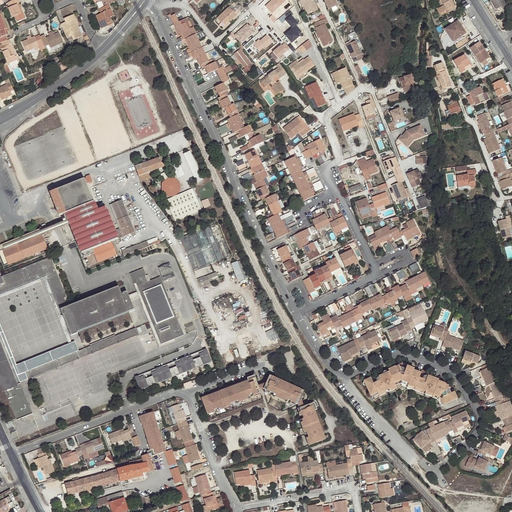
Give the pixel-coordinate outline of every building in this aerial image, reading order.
[(20,3),(18,0),(13,0),(6,4),(12,17),(15,16),(17,21),(25,18),(23,12),(21,13),(19,9),(21,8),(19,3),(20,3)] [(272,0),(265,6),(272,13),(285,0),(272,0)] [(301,0),(304,6),(307,14),(317,10),(313,1),(311,2),(310,0),(301,0)] [(323,0),(328,9),(337,5),(334,0),(323,0)] [(445,10),(454,6),(450,0),(448,0),(449,0),(448,0),(437,0),(439,1),(440,0),(442,4),(445,10)] [(488,0),(490,2),(491,1),(497,11),(506,6),(502,0),(488,0)] [(234,12),(239,7),(236,4),(234,7),(231,4),(217,18),(220,22),(222,21),(224,24),(229,20),(230,21),(236,15),(234,12)] [(101,8),(98,10),(100,15),(96,17),(101,30),(107,27),(106,25),(111,23),(110,19),(113,17),(108,5),(103,8),(101,8)] [(289,10),(284,14),(288,18),(285,21),(292,29),(285,35),(291,43),(299,36),(298,34),(301,31),(296,25),(298,24),(291,16),(293,14),(289,10)] [(170,17),(173,24),(178,22),(174,14),(170,16),(169,14),(167,15),(168,17),(170,17)] [(65,23),(60,25),(66,38),(71,36),(73,40),(82,36),(77,25),(77,24),(73,15),(64,19),(65,23)] [(173,24),(178,34),(182,32),(185,39),(194,34),(196,34),(192,27),(191,28),(188,29),(185,23),(188,21),(187,18),(178,22),(173,24)] [(324,25),(328,23),(326,18),(313,23),(316,28),(315,29),(316,31),(314,32),(317,37),(318,37),(323,47),(328,44),(328,43),(332,41),(324,25)] [(465,33),(460,25),(457,21),(444,29),(452,41),(464,34),(465,33)] [(254,32),(246,24),(233,35),(241,43),(254,32)] [(462,24),(460,25),(465,33),(464,34),(452,41),(454,44),(468,34),(462,24)] [(44,47),(45,47),(49,46),(50,48),(63,42),(59,33),(54,35),(49,37),(46,38),(44,35),(40,37),(44,47)] [(188,45),(198,41),(194,34),(185,39),(188,45)] [(40,37),(39,35),(35,37),(34,37),(31,38),(28,40),(22,42),(26,52),(35,48),(39,46),(40,49),(44,47),(40,37)] [(252,38),(243,46),(246,50),(253,44),(259,51),(265,47),(266,48),(273,42),(266,35),(260,41),(259,40),(256,42),(252,38)] [(13,48),(9,39),(7,40),(1,43),(3,48),(1,49),(7,65),(18,60),(16,56),(12,48),(13,48)] [(304,52),(311,46),(308,39),(300,46),(304,52)] [(192,52),(201,48),(198,41),(188,45),(190,49),(192,52)] [(352,58),(361,54),(355,41),(346,45),(352,58)] [(469,48),(479,64),(488,58),(478,42),(469,48)] [(281,45),(272,52),(278,59),(283,54),(286,57),(291,52),(284,44),(281,46),(281,45)] [(300,55),(304,52),(300,46),(295,49),(300,55)] [(201,48),(192,52),(193,56),(195,59),(196,58),(204,54),(201,48)] [(244,69),(250,64),(239,50),(232,55),(244,69)] [(209,65),(204,54),(196,58),(201,69),(205,67),(209,65)] [(460,73),(470,67),(463,55),(453,61),(460,73)] [(298,75),(306,69),(313,64),(308,56),(298,63),(296,60),(289,65),(291,68),(293,67),(298,75)] [(60,66),(62,71),(69,67),(66,60),(62,62),(63,64),(60,66)] [(209,65),(205,67),(206,70),(208,74),(215,70),(217,69),(214,62),(209,65)] [(440,78),(438,79),(442,88),(450,85),(441,63),(434,66),(436,72),(438,71),(440,78)] [(217,69),(215,70),(222,83),(223,83),(228,80),(222,67),(217,69)] [(262,80),(266,85),(270,82),(272,85),(270,86),(276,94),(284,89),(278,80),(275,83),(272,78),(276,75),(277,77),(282,74),(278,67),(265,76),(266,77),(262,80)] [(347,94),(354,88),(345,67),(333,73),(337,83),(340,82),(342,81),(344,87),(347,94)] [(406,88),(414,85),(408,71),(396,76),(399,83),(404,81),(406,88)] [(503,87),(505,87),(501,79),(491,84),(497,97),(506,93),(503,87)] [(0,100),(11,95),(10,92),(14,90),(10,83),(0,88),(0,100)] [(222,83),(214,87),(220,97),(226,94),(228,93),(223,83),(222,83)] [(316,83),(304,88),(310,100),(313,98),(318,109),(326,105),(316,83)] [(482,93),(479,87),(469,92),(470,95),(466,97),(470,105),(474,103),(475,105),(484,101),(481,94),(482,93)] [(396,91),(386,95),(389,101),(399,97),(396,91)] [(231,104),(226,94),(220,97),(218,98),(222,108),(225,107),(231,104)] [(372,99),(365,102),(366,105),(362,107),(365,117),(373,113),(372,111),(372,109),(376,108),(372,99)] [(452,113),(459,110),(455,99),(450,100),(451,104),(447,106),(450,114),(452,113)] [(511,121),(511,109),(511,108),(511,107),(511,104),(510,101),(501,105),(504,111),(503,112),(508,124),(511,122),(511,121)] [(231,104),(225,107),(230,118),(237,115),(238,114),(233,103),(231,104)] [(389,110),(393,119),(403,115),(399,106),(389,110)] [(500,148),(491,128),(487,130),(485,127),(488,125),(486,120),(487,119),(484,112),(477,116),(478,119),(480,122),(478,123),(482,132),(484,132),(487,138),(484,139),(490,153),(500,148)] [(364,126),(359,114),(355,116),(354,114),(338,121),(341,130),(348,127),(349,130),(358,126),(359,128),(364,126)] [(240,121),(237,115),(230,118),(227,119),(229,122),(230,126),(240,121)] [(304,128),(306,126),(298,116),(296,118),(304,128)] [(309,130),(306,126),(304,128),(296,118),(283,128),(291,139),(298,133),(301,137),(309,130)] [(240,121),(230,126),(234,133),(238,131),(244,128),(240,121)] [(421,135),(428,132),(424,122),(416,126),(416,127),(414,127),(414,126),(410,128),(406,133),(405,132),(402,136),(408,140),(411,137),(413,139),(416,135),(420,134),(421,135)] [(227,127),(225,124),(218,128),(221,135),(229,131),(227,127)] [(244,128),(238,131),(240,134),(241,137),(251,132),(248,126),(244,128)] [(241,137),(240,134),(229,139),(230,142),(241,137)] [(411,137),(408,140),(411,144),(417,137),(421,135),(420,134),(416,135),(413,139),(411,137)] [(251,147),(261,142),(258,136),(248,141),(249,143),(251,147)] [(320,139),(313,142),(318,152),(322,151),(325,149),(320,139)] [(315,154),(318,152),(313,142),(303,147),(305,151),(308,150),(311,156),(315,154)] [(248,145),(240,149),(242,152),(251,147),(249,143),(248,144),(248,145)] [(192,150),(184,153),(196,182),(204,179),(201,169),(200,170),(192,150)] [(248,161),(257,156),(254,150),(245,154),(248,161)] [(308,150),(305,151),(302,152),(305,159),(311,156),(308,150)] [(324,163),(327,161),(323,154),(317,157),(320,164),(324,163)] [(251,168),(261,163),(257,156),(248,161),(251,168)] [(297,163),(294,157),(284,162),(287,168),(297,163)] [(135,167),(139,176),(155,170),(166,166),(164,162),(161,163),(159,158),(135,167)] [(416,158),(417,166),(422,165),(422,166),(424,166),(424,165),(427,165),(427,159),(420,160),(420,158),(416,158)] [(500,158),(492,161),(497,174),(502,172),(503,176),(504,179),(500,181),(502,186),(503,189),(511,185),(511,183),(511,182),(510,178),(511,176),(509,169),(506,170),(504,165),(502,165),(500,158)] [(391,159),(383,162),(387,172),(392,170),(396,181),(404,178),(398,162),(393,164),(391,159)] [(238,170),(246,166),(243,160),(235,163),(238,170)] [(359,165),(364,178),(378,172),(373,160),(359,165)] [(254,174),(264,170),(261,163),(251,168),(254,174)] [(300,170),(297,163),(287,168),(291,175),(300,170)] [(466,165),(455,167),(455,172),(466,170),(467,174),(456,175),(457,186),(462,185),(462,188),(470,187),(471,188),(473,188),(473,187),(475,186),(473,175),(475,175),(474,169),(473,169),(470,170),(470,167),(466,167),(466,165)] [(316,174),(313,168),(305,172),(307,175),(308,178),(316,174)] [(362,185),(364,191),(368,190),(363,176),(359,178),(356,169),(344,173),(346,177),(343,178),(347,189),(351,189),(360,186),(362,185)] [(155,170),(139,176),(141,181),(157,175),(155,170)] [(254,174),(253,175),(256,181),(253,183),(256,190),(265,186),(266,185),(262,179),(267,176),(264,170),(254,174)] [(294,181),(303,176),(300,170),(291,175),(294,181)] [(407,175),(413,189),(420,186),(417,179),(422,177),(418,170),(414,172),(410,174),(407,175)] [(447,173),(448,190),(456,189),(454,172),(447,173)] [(244,184),(252,180),(248,173),(242,176),(243,180),(242,180),(244,184)] [(303,176),(294,181),(297,187),(306,183),(305,180),(303,176)] [(84,178),(50,192),(59,215),(66,212),(67,214),(62,217),(64,221),(66,225),(71,223),(84,258),(85,257),(87,262),(85,263),(87,267),(117,254),(112,241),(117,239),(116,235),(104,207),(97,210),(84,178)] [(175,179),(167,179),(162,184),(162,191),(167,196),(174,197),(180,191),(180,184),(175,179)] [(321,184),(319,181),(311,185),(315,192),(322,187),(321,184)] [(391,187),(397,202),(407,199),(405,191),(402,182),(398,184),(391,187)] [(300,194),(310,190),(306,183),(297,187),(300,194)] [(265,198),(270,196),(265,186),(256,190),(261,200),(265,198)] [(303,200),(313,196),(310,190),(300,194),(303,200)] [(386,193),(371,198),(374,205),(374,207),(375,208),(389,203),(386,193)] [(269,205),(277,201),(278,201),(275,194),(270,196),(265,198),(269,205)] [(416,205),(418,210),(430,206),(426,195),(417,198),(419,204),(416,205)] [(210,205),(207,198),(200,200),(203,208),(210,205)] [(366,198),(355,202),(361,217),(372,213),(373,215),(374,219),(378,217),(375,208),(374,207),(370,208),(369,206),(366,198)] [(122,232),(124,236),(135,232),(121,199),(111,204),(122,232)] [(277,214),(282,212),(280,208),(277,201),(269,205),(272,212),(268,214),(270,218),(277,214)] [(334,216),(337,215),(332,203),(328,205),(330,209),(327,210),(331,218),(334,216)] [(315,211),(323,226),(329,223),(328,220),(325,214),(322,215),(321,212),(320,212),(318,209),(315,211)] [(282,215),(286,222),(293,218),(290,211),(282,215)] [(323,226),(315,211),(312,213),(314,217),(315,219),(312,220),(316,230),(323,226)] [(279,217),(277,214),(270,218),(268,219),(271,225),(281,221),(279,217)] [(511,226),(511,225),(509,215),(505,216),(505,218),(497,221),(502,238),(510,235),(508,228),(511,226)] [(342,216),(335,220),(340,230),(347,227),(342,216)] [(401,237),(405,244),(408,242),(407,240),(414,237),(412,233),(418,230),(413,219),(406,222),(408,227),(402,231),(404,235),(401,237)] [(340,230),(335,220),(329,223),(334,233),(340,230)] [(42,235),(66,225),(64,221),(40,231),(39,229),(6,242),(9,248),(42,235)] [(281,221),(271,225),(274,232),(284,227),(282,224),(281,221)] [(194,271),(230,256),(218,224),(181,238),(194,271)] [(380,229),(386,240),(393,237),(393,238),(394,240),(401,237),(396,227),(389,230),(387,225),(380,229)] [(285,230),(284,227),(274,232),(276,235),(277,238),(287,234),(285,230)] [(386,240),(380,229),(374,232),(376,237),(370,240),(374,250),(381,247),(379,243),(386,240)] [(302,231),(290,237),(292,240),(295,239),(296,242),(305,238),(302,231)] [(47,249),(42,235),(9,248),(6,242),(2,244),(0,245),(0,254),(5,266),(47,249)] [(296,242),(300,249),(303,247),(309,244),(305,238),(296,242)] [(124,256),(149,246),(148,244),(147,241),(122,251),(124,256)] [(384,245),(388,252),(395,249),(395,248),(391,241),(387,243),(384,245)] [(306,254),(316,249),(313,242),(309,244),(303,247),(306,254)] [(282,260),(290,256),(285,246),(277,250),(282,260)] [(417,248),(412,250),(411,251),(414,258),(415,257),(420,255),(417,248)] [(316,249),(306,254),(309,260),(319,255),(316,249)] [(357,261),(352,250),(346,253),(351,264),(354,262),(357,261)] [(351,264),(346,253),(339,256),(345,267),(348,265),(351,264)] [(282,260),(287,271),(295,266),(290,256),(282,260)] [(335,258),(325,263),(329,272),(340,267),(335,258)] [(125,283),(67,306),(64,298),(66,297),(52,260),(45,263),(43,259),(0,276),(0,275),(0,290),(45,273),(61,313),(67,311),(75,330),(135,307),(131,297),(130,294),(125,283)] [(237,262),(244,279),(248,277),(241,260),(237,262)] [(238,281),(244,279),(237,262),(232,264),(238,281)] [(419,270),(415,262),(409,266),(412,274),(419,270)] [(159,267),(164,281),(176,276),(171,263),(159,267)] [(328,278),(332,277),(329,272),(325,263),(319,266),(320,269),(325,280),(328,278)] [(295,266),(287,271),(290,278),(292,281),(300,277),(295,266)] [(145,267),(131,273),(135,282),(137,281),(141,293),(143,293),(143,295),(142,295),(149,312),(150,311),(151,313),(149,314),(156,331),(157,330),(158,332),(157,333),(161,344),(167,342),(184,335),(161,276),(150,281),(148,281),(146,275),(148,275),(145,267)] [(314,272),(315,274),(319,283),(323,281),(325,280),(320,269),(314,272)] [(406,276),(402,269),(399,271),(396,272),(400,280),(403,278),(406,276)] [(424,272),(417,275),(422,285),(429,282),(424,272)] [(201,288),(219,280),(216,273),(198,280),(201,288)] [(309,278),(314,288),(317,287),(321,285),(319,283),(315,274),(309,277),(309,278)] [(417,275),(411,278),(416,288),(422,285),(417,275)] [(393,284),(389,276),(386,277),(383,279),(387,287),(390,286),(393,284)] [(314,288),(309,278),(304,281),(310,293),(315,290),(314,288)] [(405,282),(406,284),(410,292),(416,288),(411,278),(408,280),(405,282)] [(167,344),(167,342),(161,344),(157,333),(158,332),(157,330),(156,331),(149,314),(151,313),(150,311),(149,312),(142,295),(143,295),(143,293),(141,293),(137,281),(135,282),(138,291),(130,294),(131,297),(139,294),(160,346),(167,344)] [(368,286),(365,288),(368,295),(372,294),(375,292),(372,284),(368,286)] [(406,284),(399,288),(403,295),(404,297),(411,294),(410,292),(406,284)] [(391,288),(393,291),(396,298),(403,295),(399,288),(398,285),(395,287),(391,288)] [(393,291),(386,294),(391,304),(395,302),(398,301),(396,298),(393,291)] [(377,295),(373,297),(378,307),(386,303),(388,306),(391,304),(386,294),(382,296),(380,294),(377,295)] [(345,298),(341,300),(345,307),(351,304),(348,296),(345,298)] [(373,297),(367,300),(371,309),(372,310),(378,307),(373,297)] [(356,305),(358,308),(361,314),(371,309),(367,300),(356,305)] [(331,304),(328,306),(332,313),(338,310),(335,303),(331,304)] [(409,316),(406,318),(407,319),(411,328),(415,327),(414,325),(422,321),(427,319),(421,306),(408,313),(409,316)] [(358,308),(351,311),(356,321),(363,318),(361,314),(358,308)] [(75,330),(67,311),(61,313),(69,333),(75,330)] [(351,311),(345,314),(350,324),(356,321),(351,311)] [(335,328),(330,318),(328,314),(321,317),(324,322),(317,325),(322,335),(328,332),(327,328),(329,327),(332,333),(336,331),(335,328)] [(345,314),(338,318),(342,325),(343,328),(350,324),(345,314)] [(337,315),(330,318),(335,328),(342,325),(338,318),(337,315)] [(407,319),(404,320),(401,321),(402,323),(388,331),(392,340),(397,338),(397,337),(400,335),(400,337),(407,333),(406,331),(411,328),(407,319)] [(439,327),(434,325),(430,334),(436,337),(437,335),(441,336),(440,338),(440,340),(443,341),(445,336),(446,333),(443,331),(445,326),(440,324),(439,327)] [(78,355),(138,332),(135,325),(116,332),(115,331),(90,340),(91,342),(75,348),(78,355)] [(266,331),(269,338),(278,335),(275,328),(266,331)] [(356,339),(360,347),(365,345),(366,346),(370,344),(379,339),(375,330),(356,338),(356,339)] [(460,350),(463,340),(451,336),(450,337),(445,336),(443,341),(442,345),(447,347),(447,346),(460,350)] [(357,351),(361,349),(360,347),(356,339),(336,348),(341,359),(349,355),(358,352),(357,351)] [(0,350),(0,380),(16,420),(32,413),(18,378),(15,371),(6,348),(0,350)] [(75,348),(66,352),(69,359),(70,358),(78,355),(75,348)] [(141,390),(212,362),(207,348),(204,350),(204,352),(199,353),(201,357),(194,360),(192,356),(187,358),(187,357),(180,359),(180,361),(176,363),(177,366),(170,369),(168,366),(163,368),(163,366),(156,369),(156,371),(152,373),(153,376),(146,379),(145,376),(140,378),(139,376),(135,377),(141,390)] [(204,352),(204,350),(187,357),(187,358),(192,356),(199,353),(204,352)] [(478,362),(480,354),(465,350),(463,357),(478,362)] [(20,370),(22,377),(40,370),(41,371),(70,360),(70,358),(69,359),(66,352),(20,370)] [(180,361),(180,359),(163,366),(163,368),(168,366),(176,363),(180,361)] [(392,381),(398,379),(400,379),(407,382),(412,369),(413,367),(406,365),(404,369),(403,372),(399,371),(400,370),(398,367),(397,364),(394,365),(386,368),(387,370),(392,381)] [(480,370),(487,385),(489,384),(498,380),(501,379),(498,371),(495,372),(492,365),(489,366),(482,369),(480,370)] [(156,369),(139,376),(140,378),(145,376),(152,373),(156,371),(156,369)] [(420,372),(412,369),(407,382),(406,384),(413,386),(421,389),(425,391),(433,393),(437,380),(437,378),(426,374),(424,381),(417,379),(420,372)] [(362,379),(369,395),(370,394),(376,391),(377,393),(384,390),(387,388),(394,385),(392,381),(387,370),(376,375),(379,382),(373,384),(369,376),(362,379)] [(279,381),(268,376),(261,391),(279,399),(286,384),(279,381)] [(240,384),(235,385),(242,403),(260,396),(254,379),(241,383),(240,384)] [(195,380),(184,383),(185,388),(196,385),(195,380)] [(444,383),(437,380),(433,393),(438,396),(439,397),(442,404),(457,398),(453,390),(449,392),(446,394),(445,391),(446,390),(447,387),(448,385),(444,383)] [(496,402),(504,399),(502,395),(504,394),(498,380),(489,384),(495,397),(494,398),(496,402)] [(291,387),(286,384),(279,399),(297,407),(303,392),(291,387)] [(226,389),(217,392),(223,410),(242,403),(235,385),(226,389)] [(223,410),(217,392),(208,396),(199,399),(206,416),(223,410)] [(511,415),(511,406),(510,400),(505,402),(504,399),(496,402),(495,402),(497,405),(498,405),(504,418),(511,415)] [(301,429),(318,423),(315,415),(311,404),(294,411),(301,429)] [(178,405),(171,407),(177,424),(178,424),(185,421),(184,418),(185,418),(183,410),(182,411),(180,411),(179,408),(178,405)] [(453,428),(454,432),(458,431),(457,428),(463,425),(463,426),(469,423),(467,420),(469,418),(465,410),(452,417),(453,420),(454,422),(450,424),(453,428)] [(164,451),(166,451),(153,412),(144,415),(139,416),(139,418),(144,416),(146,423),(154,445),(149,446),(150,450),(147,451),(148,454),(149,456),(151,456),(164,451)] [(448,419),(430,428),(433,434),(435,438),(445,433),(449,431),(448,430),(453,428),(450,424),(449,421),(448,419)] [(178,424),(187,447),(196,444),(187,421),(185,421),(178,424)] [(128,429),(124,430),(120,432),(119,430),(108,434),(112,443),(118,441),(118,439),(121,438),(122,440),(122,441),(127,440),(128,443),(132,441),(134,447),(140,445),(135,431),(133,431),(130,422),(126,424),(128,429)] [(318,423),(301,429),(308,447),(325,441),(321,432),(318,423)] [(430,443),(432,442),(422,431),(419,434),(418,433),(415,436),(415,437),(413,439),(425,452),(431,450),(429,448),(432,445),(430,443)] [(96,449),(101,448),(97,439),(91,441),(91,443),(89,444),(89,442),(80,445),(80,447),(83,454),(85,459),(89,457),(90,459),(99,455),(96,449)] [(480,447),(478,452),(484,454),(486,455),(488,452),(491,453),(495,445),(486,440),(482,448),(480,447)] [(187,447),(185,448),(187,454),(186,455),(189,463),(200,459),(198,452),(196,453),(196,451),(198,451),(198,450),(196,444),(187,447)] [(349,449),(348,444),(344,445),(346,456),(349,455),(350,458),(347,459),(347,462),(349,470),(353,469),(352,462),(363,460),(362,454),(358,454),(357,448),(349,449)] [(69,451),(60,455),(64,463),(69,461),(70,464),(79,460),(78,456),(83,454),(80,447),(76,449),(76,451),(72,452),(70,453),(69,451)] [(47,451),(38,454),(39,458),(37,458),(40,467),(43,466),(46,474),(54,471),(51,461),(49,461),(48,459),(46,455),(48,454),(47,451)] [(110,451),(106,452),(108,459),(97,462),(98,467),(114,462),(110,451)] [(142,458),(128,461),(129,465),(140,463),(143,472),(153,470),(152,464),(151,459),(149,456),(148,454),(141,456),(142,458)] [(493,463),(495,459),(486,455),(484,454),(483,457),(480,456),(479,459),(475,458),(471,465),(476,467),(477,465),(485,470),(489,461),(493,463)] [(317,460),(304,462),(306,472),(313,471),(313,473),(319,471),(320,472),(323,471),(322,464),(318,464),(317,460)] [(296,461),(274,464),(276,471),(277,477),(282,476),(281,475),(281,474),(287,473),(287,474),(298,472),(296,461)] [(304,462),(300,463),(302,475),(302,477),(306,476),(307,478),(314,477),(313,473),(313,471),(306,472),(304,462)] [(349,474),(349,470),(347,462),(327,466),(329,478),(349,474)] [(79,491),(80,495),(97,491),(96,487),(120,481),(124,480),(125,484),(129,483),(128,479),(132,478),(133,482),(137,481),(136,477),(139,476),(140,480),(144,479),(143,472),(140,463),(129,465),(117,469),(98,474),(65,483),(69,495),(74,493),(79,491)] [(366,479),(366,482),(367,483),(378,482),(376,471),(372,472),(370,464),(360,465),(362,474),(363,474),(365,473),(366,479)] [(181,475),(178,467),(170,470),(175,483),(183,481),(181,475)] [(271,468),(257,471),(259,481),(273,479),(273,482),(277,481),(277,477),(276,471),(271,472),(271,468)] [(252,486),(256,485),(254,475),(251,475),(250,470),(234,473),(236,484),(240,484),(247,483),(247,485),(251,484),(252,486)] [(209,483),(206,474),(195,478),(201,496),(210,493),(211,493),(208,483),(209,483)] [(390,489),(388,482),(377,484),(380,498),(391,496),(390,489)] [(189,499),(184,484),(176,487),(181,501),(189,499)] [(96,500),(98,508),(109,504),(111,511),(123,511),(128,511),(122,492),(107,496),(96,500)] [(210,493),(201,496),(202,500),(204,500),(207,507),(208,507),(209,511),(220,508),(219,502),(217,502),(215,503),(213,497),(214,496),(212,492),(211,493),(210,493)] [(14,507),(8,497),(0,500),(0,511),(6,511),(8,511),(5,505),(3,506),(3,504),(5,502),(9,509),(14,507)] [(338,509),(337,509),(337,511),(347,511),(346,500),(336,502),(338,509)] [(403,508),(391,510),(391,511),(411,511),(410,507),(409,507),(408,501),(402,502),(403,508)] [(386,511),(385,502),(374,505),(375,511),(386,511)] [(192,511),(190,503),(182,505),(184,510),(178,511),(177,507),(168,510),(168,511),(192,511)]
